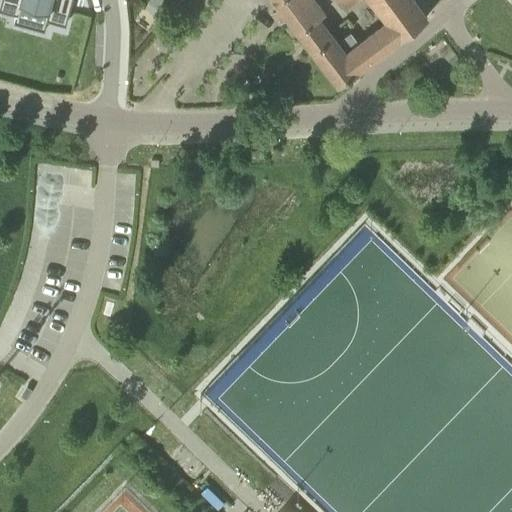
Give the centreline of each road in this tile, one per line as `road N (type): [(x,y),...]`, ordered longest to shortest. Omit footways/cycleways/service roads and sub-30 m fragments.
road 1 (residential): [(42,398),(76,332),(101,245),(108,118)]
road 2 (unclassified): [(108,118),(342,112)]
road 3 (residential): [(342,112),(511,110)]
road 4 (residential): [(342,112),(367,79),(447,18)]
